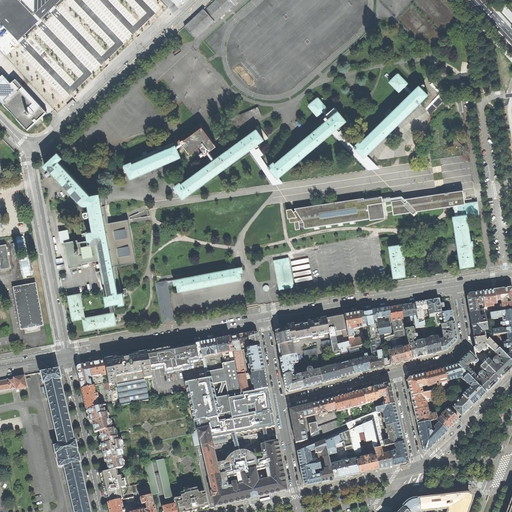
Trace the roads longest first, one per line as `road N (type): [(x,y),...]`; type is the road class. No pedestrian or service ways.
road 1 (residential): [(199,0),(33,147)]
road 2 (residential): [(33,147),(66,356)]
road 3 (unclassified): [(511,95),(481,105),(506,278)]
road 4 (residential): [(263,319),(66,356)]
road 5 (residential): [(456,285),(263,319)]
road 6 (residential): [(101,511),(66,356)]
road 7 (residential): [(456,285),(463,346),(446,359),(395,372)]
road 8 (residential): [(511,382),(420,471)]
road 9 (tertiary): [(420,471),(297,498)]
